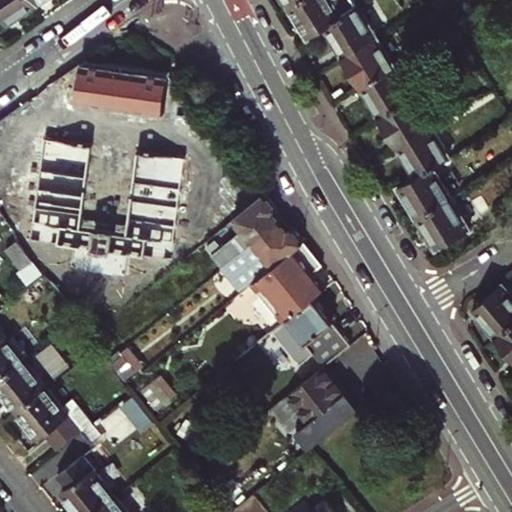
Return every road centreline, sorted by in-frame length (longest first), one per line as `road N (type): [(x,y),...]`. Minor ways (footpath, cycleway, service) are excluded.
road 1 (secondary): [(281,111),(318,196),(491,482)]
road 2 (secondary): [(417,304),(332,165),(281,111)]
road 3 (secondary): [(511,461),(417,304)]
road 4 (tertiary): [(0,84),(124,0)]
road 5 (secondary): [(281,111),(221,0)]
